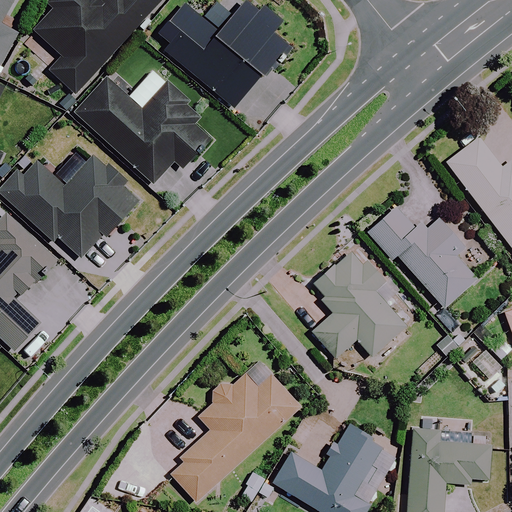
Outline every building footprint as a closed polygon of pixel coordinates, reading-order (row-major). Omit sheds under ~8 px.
[(15,0),(0,0),(0,63),(2,65),(18,36),(1,27),(15,0)] [(164,0),(102,0),(99,4),(94,0),(53,0),(47,6),(54,12),(33,34),(62,60),(50,73),(77,97),(164,0)] [(259,14),(246,3),(219,35),(185,6),(158,38),(170,48),(165,53),(234,112),(261,80),(263,82),(291,50),(274,36),(283,26),(263,9),(259,14)] [(201,120),(151,73),(127,99),(108,81),(76,114),(153,187),(174,165),(179,170),(208,140),(195,127),(201,120)] [(511,162),(502,170),(478,139),(446,164),(511,250),(511,162)] [(138,201),(86,157),(62,186),(34,162),(23,175),(16,169),(0,187),(0,196),(54,242),(56,240),(80,260),(100,236),(105,240),(138,201)] [(420,236),(395,208),(367,232),(392,260),(397,256),(444,308),(477,279),(455,255),(465,247),(440,219),(420,236)] [(55,262),(6,216),(0,222),(0,242),(4,246),(0,250),(0,338),(14,352),(40,325),(17,303),(55,262)] [(383,286),(352,252),(313,287),(336,312),(313,333),(336,359),(356,340),(372,357),(405,328),(374,293),(383,286)] [(301,408),(272,376),(257,389),(245,375),(198,417),(210,430),(180,457),(184,462),(170,475),(196,503),(301,408)] [(383,447),(349,426),(321,472),(291,454),(273,484),(319,511),(366,511),(369,507),(352,496),(361,481),(367,485),(376,471),(371,468),(383,447)] [(439,444),(440,433),(414,431),(407,511),(443,511),(445,483),(487,486),(490,448),(439,444)]
